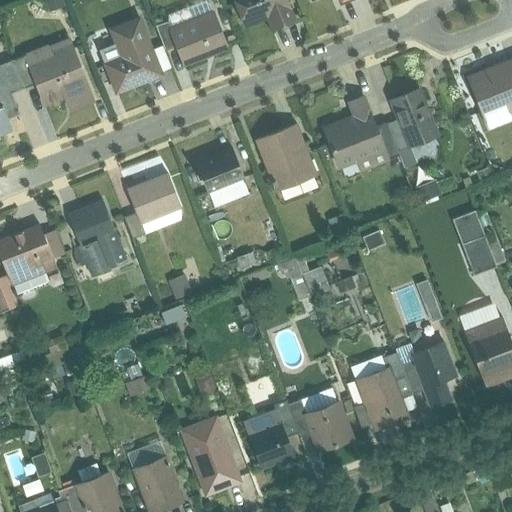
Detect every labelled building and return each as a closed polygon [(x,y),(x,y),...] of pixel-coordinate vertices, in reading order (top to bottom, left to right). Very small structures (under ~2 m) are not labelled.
[(176,70),(226,50),(205,0),(181,0),(152,12),(176,70)] [(271,30),(297,20),(288,0),(231,0),(241,23),(265,14),(271,30)] [(112,97),(163,76),(139,14),(105,27),(116,55),(98,62),(112,97)] [(47,119),(93,101),(68,35),(22,53),(47,119)] [(511,109),(511,57),(464,76),(481,122),(511,109)] [(407,146),(438,134),(418,85),(388,97),(407,146)] [(334,170),(383,151),(361,95),(312,114),(334,170)] [(0,133),(9,130),(0,107),(0,133)] [(274,190),(315,174),(294,121),(254,137),(274,190)] [(205,194),(244,180),(232,148),(193,162),(205,194)] [(139,223),(180,207),(166,173),(126,188),(139,223)] [(88,272),(126,258),(102,197),(65,211),(88,272)] [(474,210),(451,218),(471,275),(494,267),(474,210)] [(0,260),(9,285),(54,269),(38,224),(0,237),(0,260)] [(361,236),(365,248),(382,242),(377,230),(361,236)] [(182,273),(166,280),(176,300),(191,292),(182,273)] [(351,277),(335,280),(336,290),(353,288),(351,277)] [(166,325),(185,317),(178,302),(160,311),(166,325)] [(484,387),(511,374),(511,345),(499,315),(459,332),(484,387)] [(408,356),(430,410),(451,402),(443,381),(457,375),(444,342),(408,356)] [(0,368),(14,366),(11,355),(0,357),(0,368)] [(373,433),(410,419),(390,366),(353,380),(373,433)] [(128,395),(145,387),(139,375),(122,382),(128,395)] [(195,379),(198,393),(215,389),(212,375),(195,379)] [(317,451),(353,439),(335,388),(299,400),(317,451)] [(260,472),(294,461),(277,411),(244,423),(260,472)] [(202,494),(239,481),(216,415),(178,429),(202,494)] [(150,511),(153,511),(183,500),(160,440),(127,452),(150,511)] [(38,472),(48,469),(42,451),(32,454),(38,472)] [(84,511),(123,511),(108,470),(74,483),(84,511)] [(18,511),(57,511),(48,486),(14,499),(18,511)] [(438,504),(441,511),(453,511),(448,500),(438,504)]
